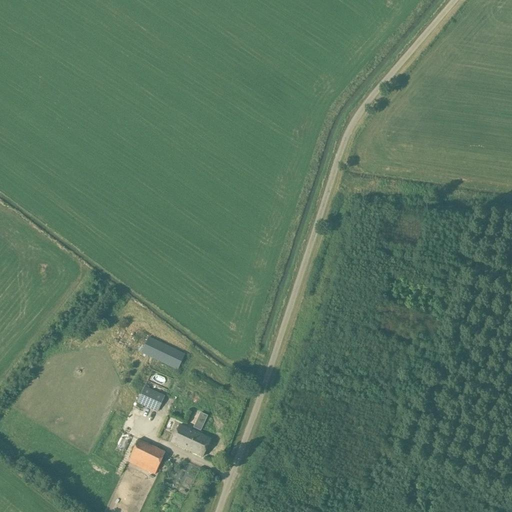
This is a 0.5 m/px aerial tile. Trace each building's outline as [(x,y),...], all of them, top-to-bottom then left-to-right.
[(141,354),(178,371),(185,354),(149,338),(141,354)] [(137,402),(157,411),(164,396),(144,387),(137,402)] [(201,411),(195,427),(203,430),(209,414),(201,411)] [(171,442),(203,457),(211,440),(179,425),(171,442)] [(128,463),(155,475),(166,452),(139,440),(128,463)]
